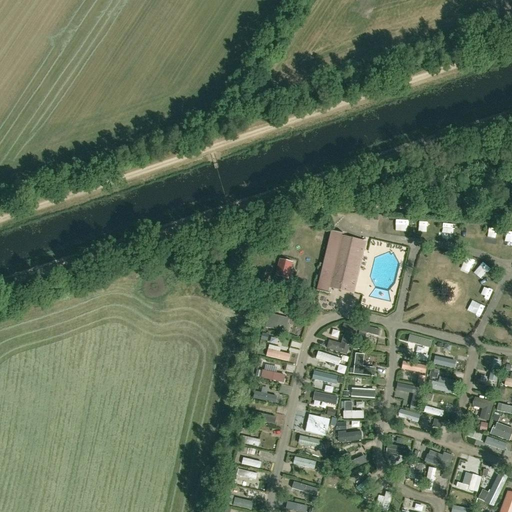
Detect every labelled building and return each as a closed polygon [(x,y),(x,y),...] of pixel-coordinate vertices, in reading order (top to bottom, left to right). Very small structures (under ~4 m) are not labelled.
[(352,293),(361,257),(365,242),(340,236),(341,234),(344,235),(344,234),(330,231),(330,232),(317,290),(316,290),(316,291),(330,294),(327,293),(328,288),(352,293)] [(279,260),(275,276),(288,279),(291,263),(279,260)] [(265,328),(288,333),(290,326),(286,325),(288,319),(268,314),(265,328)] [(352,335),(354,336),(356,328),(344,325),(342,332),(344,333),(341,344),(329,341),(327,349),(346,354),(352,335)] [(378,336),(380,330),(361,325),(358,340),(364,342),(366,333),(378,336)] [(410,337),(409,343),(432,346),(433,339),(410,337)] [(289,354),(279,352),(280,349),(269,346),(266,356),(287,361),(289,354)] [(428,362),(429,356),(418,353),(416,359),(428,362)] [(354,373),(374,375),(374,368),(362,367),(363,355),(356,355),(354,373)] [(493,360),(492,384),(500,384),(501,361),(493,360)] [(428,372),(428,365),(403,363),(402,371),(428,372)] [(327,389),(327,385),(339,385),(339,375),(315,375),(315,388),(327,389)] [(423,395),(424,388),(398,383),(397,390),(413,393),(411,406),(418,407),(421,394),(423,395)] [(270,401),(271,396),(254,392),(253,398),(270,401)] [(314,406),(326,409),(327,403),(338,406),(340,398),(317,393),(314,406)] [(475,399),(473,406),(483,408),(480,418),(490,420),(494,404),(475,399)] [(344,409),(344,412),(343,412),(343,419),(362,419),(362,412),(351,412),(351,402),(344,402),(344,409)] [(511,406),(499,404),(498,411),(511,413),(511,406)] [(442,416),(444,410),(427,405),(425,411),(442,416)] [(409,424),(414,425),(415,423),(417,423),(419,416),(400,410),(398,418),(410,421),(409,424)] [(276,423),(277,414),(254,413),(254,422),(276,423)] [(307,432),(325,435),(329,420),(310,416),(307,432)] [(490,434),(509,441),(511,433),(511,429),(496,424),(494,429),(493,428),(490,434)] [(337,433),(338,443),(360,440),(359,432),(345,434),(345,432),(337,433)] [(299,444),(320,450),(322,442),(301,436),(299,444)] [(244,437),(243,444),(260,446),(261,439),(244,437)] [(502,454),(506,444),(486,437),(484,443),(497,448),(496,451),(502,454)] [(428,456),(427,456),(424,462),(447,470),(449,464),(439,460),(441,456),(430,452),(428,456)] [(347,472),(366,463),(363,456),(350,461),(347,454),(341,457),(347,472)] [(243,466),(262,468),(262,461),(244,459),(243,466)] [(318,468),(318,460),(295,460),(295,468),(318,468)] [(422,464),(416,464),(417,462),(411,461),(408,478),(414,479),(415,473),(420,474),(422,464)] [(430,469),(428,484),(434,485),(436,470),(430,469)] [(239,470),(238,477),(258,480),(259,473),(239,470)] [(507,477),(499,473),(489,494),(482,491),(478,499),(493,506),(507,477)] [(457,482),(456,488),(467,491),(467,490),(473,492),(477,477),(478,476),(472,475),(468,486),(464,485),(457,482)] [(358,490),(361,494),(372,486),(369,481),(358,490)] [(293,490),(316,494),(317,488),(295,483),(293,490)] [(387,492),(386,497),(380,495),(377,509),(389,511),(394,494),(387,492)] [(511,511),(511,494),(507,493),(499,511),(511,511)] [(251,511),(253,503),(236,498),(234,506),(251,511)] [(312,511),(313,506),(297,503),(295,511),(300,511),(312,511)]
